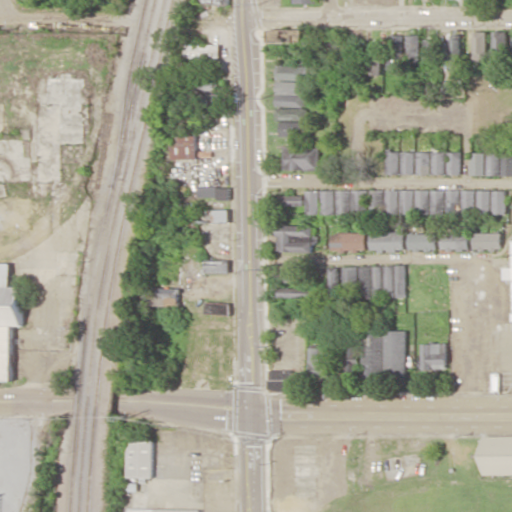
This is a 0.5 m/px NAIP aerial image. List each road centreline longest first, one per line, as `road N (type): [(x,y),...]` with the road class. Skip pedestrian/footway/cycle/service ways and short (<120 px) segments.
road 1 (tertiary): [(252,412),(244,0)]
road 2 (residential): [(511,14),(244,12)]
road 3 (residential): [(249,182),(511,177)]
road 4 (residential): [(250,266),(511,256)]
road 5 (tertiary): [(252,412),(511,412)]
road 6 (tertiary): [(43,399),(252,412)]
road 7 (residential): [(124,20),(0,20)]
